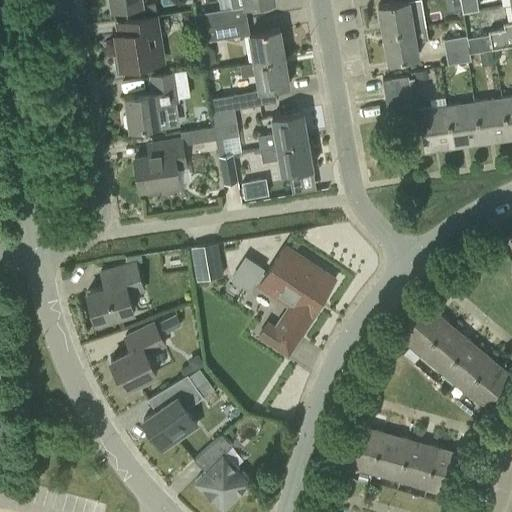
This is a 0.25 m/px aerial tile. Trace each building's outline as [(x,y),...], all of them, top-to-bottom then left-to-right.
[(244,5),(274,0),(231,0),(233,7),(194,14),(199,42),(245,34),(240,6),(244,6),(244,5)] [(423,13),(411,16),(407,0),(377,5),(382,33),(413,28),(413,27),(425,25),(423,13)] [(489,33),(466,37),(469,52),(502,46),(500,34),(511,32),(511,3),(511,4),(511,7),(511,20),(503,22),(504,28),(488,30),(489,33)] [(127,31),(114,33),(118,55),(114,56),(117,73),(134,70),(134,66),(152,63),(147,37),(161,34),(158,14),(125,19),(127,31)] [(413,27),(413,28),(382,33),(387,61),(418,55),(415,41),(428,39),(425,25),(413,27)] [(279,28),(248,33),(253,61),(253,62),(284,57),(279,28)] [(469,52),(466,37),(466,36),(444,40),(448,63),(470,60),(469,52)] [(479,54),(481,66),(493,64),(491,52),(479,54)] [(241,76),(255,74),(257,89),(254,90),(256,104),(276,101),(274,86),(289,84),(284,57),(253,62),(253,61),(239,64),(241,76)] [(151,92),(125,97),(127,113),(125,113),(123,116),(124,124),(127,126),(129,126),(130,128),(160,123),(160,126),(174,124),(170,102),(179,100),(178,98),(190,96),(186,69),(148,75),(151,92)] [(425,72),(415,73),(415,80),(426,79),(425,72)] [(382,79),(384,91),(409,87),(408,75),(382,79)] [(385,102),(411,98),(409,87),(384,91),(385,102)] [(209,98),(212,112),(234,109),(234,108),(232,94),(209,98)] [(511,137),(511,95),(502,97),(507,138),(511,137)] [(507,138),(502,97),(474,101),(480,143),(507,138)] [(413,111),(411,98),(385,102),(387,114),(413,111)] [(452,147),(446,105),(445,98),(435,100),(436,107),(418,110),(420,124),(424,151),(452,147)] [(474,101),(446,105),(452,147),(480,143),(474,101)] [(212,112),(214,127),(216,141),(238,137),(234,109),(212,112)] [(302,111),(272,117),(274,132),(257,135),(260,148),(307,140),(302,111)] [(189,131),(191,145),(216,141),(214,127),(189,131)] [(147,155),(134,157),(139,189),(144,188),(144,190),(148,193),(158,191),(160,188),(160,186),(178,183),(176,169),(187,168),(183,144),(181,136),(145,141),(147,155)] [(282,172),(312,167),(307,140),(260,148),(262,161),(279,158),(282,172)] [(237,181),(233,153),(219,155),(223,183),(237,181)] [(241,182),(244,198),(264,194),(262,178),(241,182)] [(335,278),(285,245),(266,274),(261,271),(263,268),(246,257),(233,277),(250,289),(256,279),(261,282),(258,286),(289,306),(275,327),(267,322),(258,335),(288,354),(320,305),(318,304),(335,278)] [(136,261),(107,269),(112,284),(86,291),(95,321),(134,310),(129,294),(145,290),(136,261)] [(425,303),(398,335),(420,353),(448,321),(425,303)] [(181,325),(175,313),(159,321),(165,333),(181,325)] [(124,387),(156,372),(147,354),(166,345),(153,319),(123,335),(129,349),(110,359),(124,387)] [(448,321),(420,353),(442,371),(469,339),(448,321)] [(469,339),(442,371),(463,389),(490,357),(469,339)] [(191,357),(190,363),(193,368),(203,363),(197,354),(191,357)] [(486,409),(511,377),(511,375),(490,357),(463,389),(486,409)] [(163,405),(143,419),(163,448),(196,424),(182,405),(200,392),(195,385),(187,373),(154,393),(163,405)] [(206,377),(195,385),(200,392),(203,397),(214,389),(206,377)] [(355,423),(343,463),(370,471),(381,430),(355,423)] [(397,478),(408,438),(381,430),(370,471),(397,478)] [(205,470),(194,481),(223,509),(251,480),(223,453),(232,444),(221,433),(203,449),(214,460),(205,470)] [(424,486),(435,445),(408,438),(397,478),(424,486)] [(465,454),(435,445),(424,486),(454,494),(465,454)] [(360,471),(357,478),(366,481),(368,474),(360,471)]
